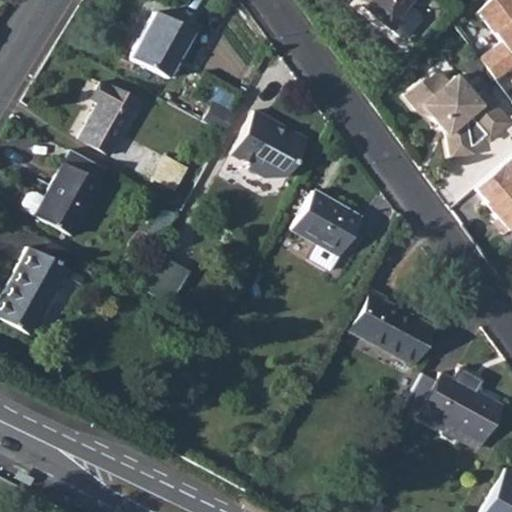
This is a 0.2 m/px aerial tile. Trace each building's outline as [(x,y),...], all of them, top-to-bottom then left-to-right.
[(399,35),(406,35),(419,20),(419,13),(408,3),(410,0),(373,0),(367,7),(399,35)] [(511,0),(478,0),(472,7),(495,36),(473,53),(489,73),(511,56),(511,57),(511,0)] [(155,6),(129,52),(166,74),(191,26),(155,6)] [(418,69),(399,85),(412,101),(425,106),(441,125),(446,148),(467,144),(466,137),(469,136),(480,127),(484,132),(501,117),(504,115),(503,113),(480,86),(472,93),(450,67),(442,73),(435,65),(428,64),(420,71),(418,69)] [(101,103),(82,137),(109,153),(138,100),(103,80),(93,97),(101,103)] [(210,98),(200,117),(222,129),(232,110),(210,98)] [(511,130),(511,106),(503,113),(504,115),(501,117),(511,130)] [(251,107),(228,150),(248,161),(246,165),(267,176),(284,173),(304,135),(251,107)] [(511,142),(497,155),(470,179),(480,193),(479,194),(491,209),(502,222),(506,219),(511,225),(511,142)] [(70,147),(63,160),(98,180),(105,167),(70,147)] [(38,191),(27,209),(68,232),(98,180),(63,160),(46,188),(41,186),(38,191)] [(15,202),(27,209),(38,191),(25,184),(20,187),(15,196),(15,202)] [(308,192),(288,230),(336,256),(356,218),(308,192)] [(502,222),(491,209),(487,212),(498,225),(502,222)] [(28,247),(0,296),(0,318),(30,334),(67,267),(28,247)] [(153,255),(135,288),(164,304),(182,271),(153,255)] [(366,292),(345,333),(407,367),(427,330),(379,304),(381,300),(366,292)] [(470,381),(454,372),(448,384),(435,377),(413,419),(426,426),(429,421),(477,446),(496,410),(472,397),(477,387),(469,383),(470,381)] [(12,478),(29,487),(33,479),(17,470),(12,478)] [(511,511),(511,478),(501,472),(479,511),(511,511)]
